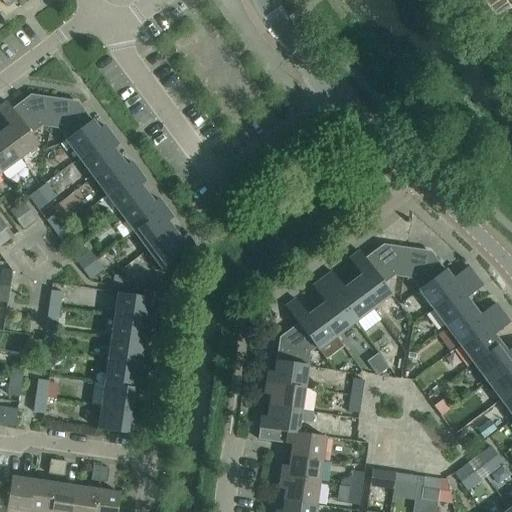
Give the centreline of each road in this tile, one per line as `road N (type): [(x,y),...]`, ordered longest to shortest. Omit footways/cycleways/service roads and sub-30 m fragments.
road 1 (residential): [(113,33),(219,179),(334,94)]
road 2 (tertiary): [(334,94),(511,273)]
road 3 (residential): [(145,511),(148,466),(133,455),(27,438),(0,444)]
